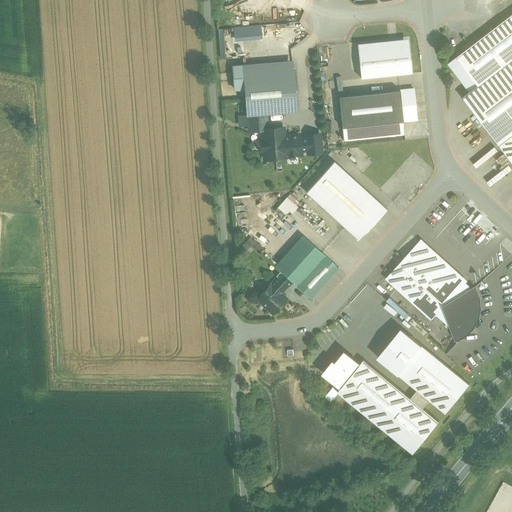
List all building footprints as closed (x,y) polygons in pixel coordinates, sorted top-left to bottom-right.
[(511,14),(457,57),(479,85),(511,59),(511,14)] [(358,46),(362,81),(413,76),(410,41),(358,46)] [(479,85),(457,57),(449,63),(471,91),(479,85)] [(511,59),(479,85),(471,91),(463,97),(511,161),(511,59)] [(294,64),(243,68),(247,114),(248,114),(266,113),(298,110),(294,64)] [(414,89),(400,90),(403,121),(417,120),(414,89)] [(400,90),(339,96),(342,127),(403,121),(400,90)] [(266,113),(248,114),(250,131),(262,130),(262,129),(267,128),(266,113)] [(403,121),(342,127),(344,140),(405,134),(403,121)] [(267,128),(262,129),(262,130),(263,140),(260,140),(261,150),(264,150),(265,159),(286,157),(286,155),(296,154),(294,135),(284,136),(283,127),(267,128)] [(387,209),(334,161),(306,192),(360,240),(387,209)] [(304,236),(276,267),(282,272),(292,281),(311,299),(339,268),(304,236)] [(465,283),(419,241),(386,278),(431,320),(436,314),(463,285),(465,283)] [(282,272),(271,283),(270,282),(263,289),(265,291),(257,298),(274,314),(288,298),(282,293),(282,292),(292,281),(282,272)] [(463,285),(436,314),(452,328),(455,338),(456,338),(465,333),(472,326),(477,317),(478,308),(478,298),(474,289),(473,288),(469,290),(463,285)] [(377,353),(446,411),(470,383),(401,325),(377,353)] [(346,353),(337,364),(335,363),(325,374),(341,387),(360,364),(346,353)] [(439,421),(364,360),(360,364),(341,387),(338,391),(413,453),(439,421)]
